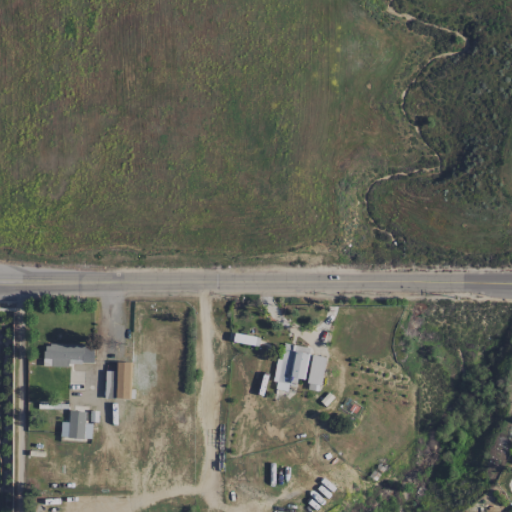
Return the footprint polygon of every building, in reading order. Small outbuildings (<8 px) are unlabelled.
[(274,381),(301,386),(308,348),(281,343),(274,381)] [(94,345),(44,344),(43,365),(93,366),(94,345)] [(319,391),(326,358),(313,355),(306,388),(319,391)] [(131,363),(115,362),(115,371),(105,371),(105,399),(130,399),(131,363)] [(85,411),(69,411),(69,422),(61,422),(61,438),(91,438),(91,424),(85,424),(85,411)]
